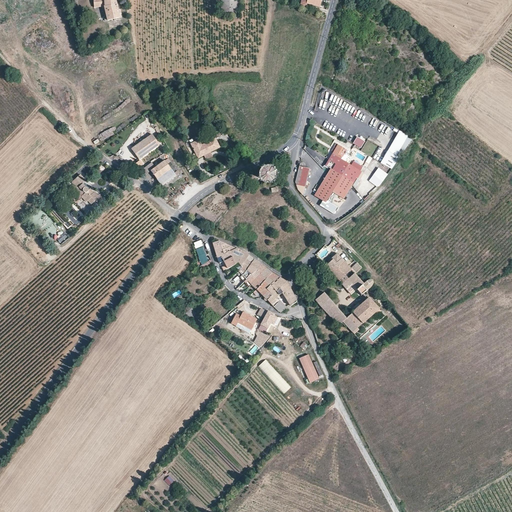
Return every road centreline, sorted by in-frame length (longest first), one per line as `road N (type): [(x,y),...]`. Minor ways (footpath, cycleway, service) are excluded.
road 1 (tertiary): [(176,214),(0,452)]
road 2 (residential): [(511,15),(373,199),(326,237)]
road 3 (residential): [(301,315),(398,511)]
road 4 (tertiary): [(334,0),(293,140)]
road 5 (tertiary): [(293,140),(176,214)]
road 6 (residential): [(208,237),(226,285),(280,315),(301,315)]
